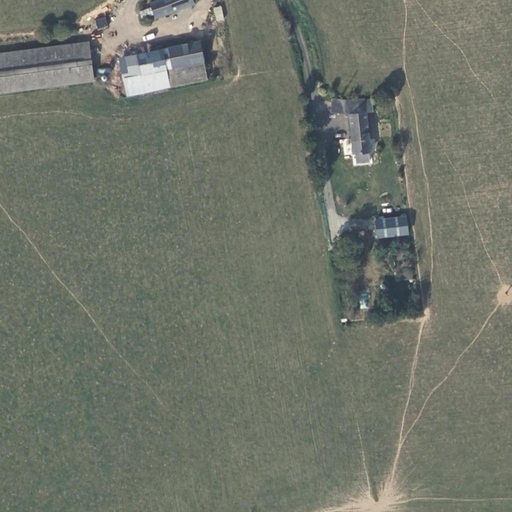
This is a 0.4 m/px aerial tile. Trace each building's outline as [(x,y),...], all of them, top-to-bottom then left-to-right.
[(193,6),(191,0),(153,0),(149,1),(154,18),(193,6)] [(216,22),(224,20),(222,6),(214,7),(216,22)] [(151,8),(139,10),(141,17),(152,15),(151,8)] [(97,29),(108,26),(105,16),(94,19),(97,29)] [(132,54),(138,91),(219,76),(212,39),(132,54)] [(91,44),(0,54),(0,94),(95,83),(91,44)] [(364,101),(364,99),(348,102),(349,113),(366,111),(367,111),(374,110),(372,100),(364,101)] [(329,114),(349,113),(348,102),(327,103),(329,114)] [(367,111),(366,111),(349,113),(352,140),(370,139),(367,111)] [(352,140),(353,155),(355,154),(370,153),(372,152),(370,139),(352,140)] [(370,153),(355,154),(356,163),(371,162),(370,153)] [(376,216),(376,236),(408,237),(408,217),(376,216)]
